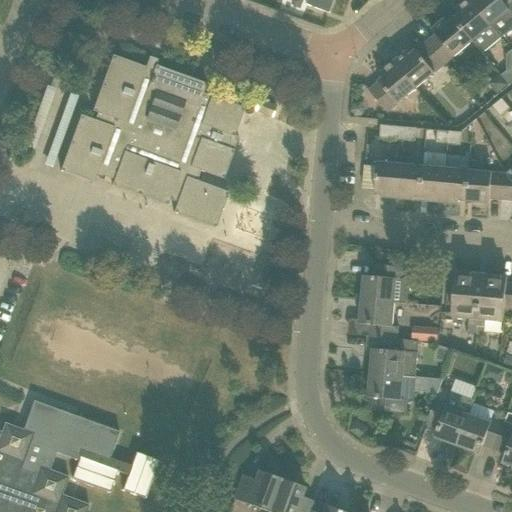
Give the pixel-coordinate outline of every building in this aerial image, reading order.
[(307,0),(306,5),(329,13),(330,12),(327,11),(331,0),(307,0)] [(461,14),(454,19),(473,41),(482,53),(501,37),(470,0),(468,0),(457,9),(461,14)] [(511,28),(511,0),(470,0),(501,37),(511,28)] [(445,64),(473,41),(454,19),(448,24),(445,19),(432,30),(436,35),(427,42),(445,64)] [(407,51),(394,62),(416,89),(445,64),(427,42),(417,51),(417,50),(410,56),(407,51)] [(233,135),(236,127),(242,109),(244,109),(244,108),(203,93),(207,84),(155,65),(154,70),(113,55),(112,56),(114,56),(104,83),(103,82),(102,83),(104,84),(94,110),(93,110),(92,111),(97,113),(95,120),(80,115),(80,116),(82,116),(72,143),(71,142),(70,143),(72,144),(62,170),(61,170),(60,171),(94,183),(97,174),(113,180),(112,185),(113,185),(113,184),(140,193),(139,195),(141,194),(167,203),(167,205),(168,205),(169,200),(177,203),(173,212),(174,213),(175,211),(215,226),(215,227),(216,228),(228,192),(227,194),(196,182),(201,170),(224,179),(224,178),(222,177),(232,151),(234,151),(234,150),(238,137),(233,135)] [(387,113),(416,89),(394,62),(382,72),(385,76),(379,82),(380,83),(370,90),(387,113)] [(511,66),(507,71),(502,69),(502,75),(511,86),(511,84),(511,66)] [(492,106),(509,126),(511,122),(511,111),(509,108),(510,107),(502,97),(492,106)] [(271,118),(275,106),(260,100),(256,112),(271,118)] [(380,138),(404,140),(405,127),(381,125),(380,138)] [(405,127),(404,140),(415,141),(416,128),(405,127)] [(435,143),(449,144),(450,131),(436,130),(435,143)] [(461,132),(450,131),(449,144),(460,145),(461,132)] [(502,199),(504,174),(481,171),(482,163),(471,161),(470,170),(467,201),(474,202),(473,205),(489,207),(490,198),(502,199)] [(382,197),(398,199),(401,164),(378,162),(375,193),(383,194),(382,197)] [(414,196),(421,197),(424,166),(401,164),(398,199),(414,200),(414,196)] [(424,166),(421,197),(428,198),(428,201),(444,203),(447,168),(424,166)] [(460,200),(467,201),(470,170),(447,168),(444,203),(459,204),(460,200)] [(511,179),(507,174),(504,174),(502,199),(511,200),(511,179)] [(42,189),(0,304),(0,326),(47,344),(51,345),(43,369),(86,384),(188,421),(201,386),(206,388),(253,259),(127,213),(125,219),(42,189)] [(364,276),(362,300),(395,303),(407,304),(409,280),(403,279),(404,267),(375,265),(374,277),(364,276)] [(505,308),(507,283),(508,277),(506,277),(506,278),(492,277),(492,275),(472,273),(472,275),(458,274),(459,272),(456,272),(452,317),(469,318),(468,326),(478,327),(478,335),(485,335),(486,320),(504,321),(505,308)] [(369,325),(368,336),(397,339),(398,326),(393,326),(395,303),(362,300),(360,324),(369,325)] [(412,327),(413,339),(438,339),(437,326),(412,327)] [(418,353),(405,352),(396,351),(397,339),(368,336),(367,349),(373,350),(371,373),(403,376),(403,377),(415,378),(418,353)] [(378,398),(377,410),(406,413),(407,400),(414,400),(415,378),(403,377),(403,376),(371,373),(369,397),(378,398)] [(435,437),(458,446),(474,403),(475,401),(452,393),(449,401),(437,397),(427,424),(438,429),(435,437)] [(0,511),(86,511),(89,505),(62,495),(68,477),(50,470),(56,453),(77,460),(78,457),(81,451),(109,461),(110,459),(119,432),(34,401),(23,430),(5,423),(2,432),(0,431),(0,511)] [(505,422),(492,417),(495,411),(474,403),(458,446),(480,454),(484,445),(495,449),(505,422)] [(503,462),(511,465),(511,424),(505,422),(495,449),(506,453),(503,462)] [(131,466),(110,459),(109,461),(81,451),(78,457),(80,458),(72,479),(109,493),(117,471),(128,475),(123,490),(145,498),(159,461),(136,453),(131,466)] [(254,479),(243,475),(234,499),(268,511),(282,477),(281,476),(280,479),(258,471),(254,479)] [(308,511),(309,510),(313,501),(301,497),(305,488),(282,479),(283,477),(282,477),(268,511),(308,511)]
